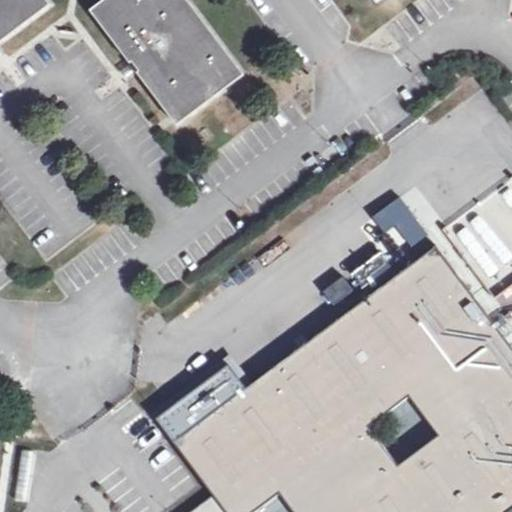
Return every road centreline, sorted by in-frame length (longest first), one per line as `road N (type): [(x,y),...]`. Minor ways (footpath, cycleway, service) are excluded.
road 1 (residential): [(364,97),(18,348),(0,323)]
road 2 (residential): [(511,36),(489,6),(364,97)]
road 3 (residential): [(364,97),(290,0)]
